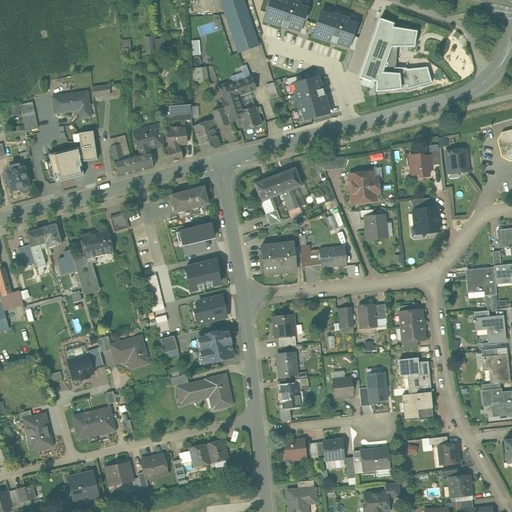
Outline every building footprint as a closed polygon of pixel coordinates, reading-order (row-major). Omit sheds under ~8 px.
[(243,0),(220,0),(236,47),(257,40),(243,0)] [(311,6),(293,0),(267,0),(261,21),(302,34),(311,6)] [(320,10),(311,37),(349,50),(358,23),(320,10)] [(392,24),(380,20),(360,77),(371,81),(372,79),(377,81),(377,90),(400,89),(400,85),(406,84),(406,89),(431,82),(427,67),(408,69),(395,68),(397,47),(414,46),(416,32),(391,27),(392,24)] [(154,54),(153,37),(144,37),(145,54),(154,54)] [(130,49),(121,49),(122,61),(131,61),(130,49)] [(206,67),(192,69),(194,84),(208,82),(206,67)] [(320,74),(292,82),(303,120),(330,113),(320,74)] [(224,100),(232,97),(250,91),(255,89),(251,78),(228,86),(226,83),(219,86),(224,100)] [(109,85),(92,87),(94,97),(111,95),(109,85)] [(233,98),(238,110),(239,112),(255,106),(250,91),(232,97),(232,99),(233,98)] [(87,92),(52,97),(55,113),(79,110),(81,118),(91,117),(87,92)] [(224,100),(222,101),(224,107),(226,114),(238,110),(233,98),(232,99),(232,97),(224,100)] [(32,102),(20,105),(25,131),(38,128),(32,102)] [(19,105),(10,106),(11,115),(20,114),(19,105)] [(191,105),(159,107),(160,121),(192,119),(191,105)] [(239,112),(237,112),(239,118),(241,118),(245,130),(261,124),(255,106),(239,112)] [(224,107),(212,111),(216,123),(228,119),(226,114),(224,107)] [(211,120),(194,126),(202,153),(220,147),(211,120)] [(141,154),(145,169),(154,167),(148,146),(162,142),(161,127),(135,134),(137,142),(136,144),(137,148),(139,149),(141,154)] [(185,129),(167,130),(169,147),(162,149),(166,164),(183,159),(179,145),(186,143),(185,129)] [(81,146),(49,154),(56,183),(84,175),(81,161),(83,161),(83,162),(97,160),(93,131),(79,134),(81,146)] [(511,131),(502,134),(499,141),(503,156),(509,160),(511,158),(511,131)] [(123,159),(120,144),(111,147),(118,176),(136,172),(132,156),(123,159)] [(438,150),(429,151),(430,156),(431,163),(433,164),(433,165),(440,165),(438,150)] [(465,150),(448,152),(446,152),(449,173),(468,171),(465,150)] [(145,169),(141,154),(132,156),(136,172),(145,169)] [(422,154),(417,155),(409,156),(411,175),(419,174),(419,177),(429,176),(428,171),(433,165),(433,164),(431,163),(430,156),(422,157),(422,154)] [(347,157),(329,157),(326,158),(329,166),(330,168),(343,168),(347,157)] [(19,164),(9,166),(10,170),(6,172),(7,176),(5,177),(8,187),(10,187),(11,191),(21,189),(22,190),(23,191),(24,191),(25,191),(27,191),(28,190),(28,188),(28,187),(29,187),(24,167),(20,168),(19,164)] [(294,168),(284,172),(295,200),(302,197),(298,187),(301,185),(294,168)] [(363,170),(358,171),(357,174),(350,175),(352,203),(360,202),(362,204),(367,203),(368,201),(374,200),(375,199),(375,193),(379,190),(378,181),(373,179),(373,173),(372,173),(365,173),(363,170)] [(284,172),(274,176),(275,176),(281,193),(291,217),(301,213),(299,207),(305,205),(302,197),(295,200),(284,172)] [(281,193),(275,176),(265,180),(276,208),(280,206),(276,195),(281,193)] [(265,180),(255,184),(262,201),(267,199),(271,210),(276,208),(265,180)] [(336,199),(328,180),(320,184),(322,189),(325,188),(330,201),(336,199)] [(204,187),(170,195),(175,212),(208,204),(204,187)] [(430,198),(412,200),(413,210),(431,208),(430,198)] [(330,201),(325,204),(327,210),(338,206),(336,199),(330,201)] [(431,208),(413,210),(415,226),(413,227),(411,229),(412,236),(414,238),(423,237),(425,235),(425,233),(439,231),(437,212),(431,208)] [(276,210),(265,214),(270,225),(276,223),(280,221),(276,210)] [(372,210),(361,211),(361,218),(365,217),(373,216),(372,210)] [(331,229),(343,224),(338,211),(326,216),(331,229)] [(124,214),(110,218),(114,232),(128,228),(124,214)] [(373,216),(365,217),(367,237),(386,235),(384,215),(373,216)] [(270,225),(269,225),(272,232),(279,229),(276,223),(270,225)] [(56,224),(42,228),(46,243),(45,243),(47,248),(62,244),(56,224)] [(204,240),(214,238),(211,225),(176,233),(179,243),(182,242),(185,255),(207,250),(204,240)] [(42,228),(26,232),(31,247),(40,244),(45,243),(46,243),(42,228)] [(511,229),(497,231),(498,247),(511,245),(511,229)] [(108,230),(89,235),(89,233),(78,236),(83,256),(84,259),(85,259),(86,264),(90,263),(96,262),(95,256),(113,251),(108,230)] [(293,242),(261,246),(264,274),(296,270),(293,242)] [(40,244),(31,247),(35,259),(43,257),(40,244)] [(309,245),(300,246),(302,266),(312,265),(310,250),(309,245)] [(344,247),(310,250),(312,265),(321,264),(321,267),(346,265),(344,247)] [(70,250),(63,252),(65,257),(58,259),(63,274),(77,270),(73,259),(70,250)] [(499,251),(492,252),(494,266),(501,265),(499,251)] [(84,259),(83,256),(73,259),(77,270),(84,295),(85,295),(85,293),(98,289),(90,263),(86,264),(85,259),(84,259)] [(213,283),(220,281),(218,271),(219,271),(216,260),(186,268),(189,281),(187,282),(189,289),(196,287),(197,290),(214,285),(213,283)] [(360,262),(346,265),(348,277),(363,275),(360,262)] [(511,263),(501,265),(494,266),(494,268),(496,285),(511,283),(511,263)] [(5,267),(0,268),(0,289),(2,297),(12,293),(5,267)] [(494,268),(466,271),(468,291),(484,289),(485,295),(496,294),(496,285),(494,268)] [(2,297),(0,297),(3,307),(4,311),(23,305),(19,291),(18,291),(2,297)] [(79,291),(71,293),(74,303),(82,301),(79,291)] [(198,324),(227,317),(222,296),(198,301),(200,309),(195,310),(198,324)] [(374,304),(358,306),(361,328),(376,327),(375,319),(374,305),(374,304)] [(385,304),(374,305),(375,319),(386,318),(385,304)] [(0,308),(0,332),(10,329),(4,311),(3,307),(0,308)] [(351,307),(337,308),(339,329),(353,327),(351,307)] [(413,311),(400,312),(401,327),(423,325),(421,310),(413,311)] [(488,311),(475,312),(475,319),(489,317),(488,311)] [(293,315),(273,317),(275,337),(278,337),(292,335),(295,335),(293,315)] [(475,319),(476,330),(487,329),(488,343),(505,341),(503,316),(489,317),(475,319)] [(423,325),(401,327),(403,342),(417,340),(424,340),(423,325)] [(228,329),(198,336),(201,350),(200,350),(203,364),(233,357),(230,343),(231,343),(228,329)] [(292,335),(278,337),(279,347),(293,346),(292,335)] [(108,336),(97,339),(97,342),(100,353),(112,349),(111,345),(108,336)] [(141,336),(111,345),(112,349),(116,363),(130,359),(133,361),(135,366),(148,363),(141,336)] [(174,336),(160,339),(164,353),(178,349),(174,336)] [(372,340),(364,341),(364,350),(372,350),(372,340)] [(293,346),(279,347),(280,355),(294,353),(293,346)] [(98,348),(86,351),(88,355),(92,369),(103,365),(98,348)] [(280,355),(277,355),(279,375),(296,373),(294,353),(280,355)] [(88,355),(67,361),(73,378),(80,376),(81,379),(89,377),(88,374),(93,372),(92,369),(88,355)] [(507,355),(482,357),(483,368),(491,367),(493,383),(500,383),(510,382),(507,355)] [(427,364),(418,365),(417,358),(398,360),(400,376),(411,375),(413,394),(431,392),(428,372),(427,364)] [(385,372),(366,374),(368,387),(370,402),(388,400),(385,372)] [(186,374),(169,378),(171,386),(187,382),(186,374)] [(226,374),(205,379),(206,380),(177,387),(181,403),(210,397),(213,410),(233,405),(226,374)] [(351,378),(333,380),(335,397),(352,395),(353,395),(351,381),(351,378)] [(358,381),(351,381),(353,395),(352,395),(353,399),(360,399),(359,388),(358,381)] [(493,383),(481,385),(482,391),(500,389),(500,383),(493,383)] [(299,385),(281,387),(283,407),(301,405),(299,385)] [(368,387),(359,388),(360,399),(361,406),(370,405),(370,402),(368,387)] [(501,394),(501,389),(500,389),(482,391),(483,406),(495,405),(496,416),(511,414),(511,404),(511,393),(501,394)] [(113,391),(106,393),(108,404),(116,402),(113,391)] [(413,394),(402,395),(403,411),(417,409),(419,420),(433,419),(431,392),(413,394)] [(91,414),(96,434),(106,432),(106,433),(115,431),(110,408),(98,410),(99,412),(91,414)] [(30,411),(19,414),(20,421),(24,420),(24,419),(32,417),(30,411)] [(32,417),(24,419),(24,420),(27,432),(31,431),(32,437),(31,437),(31,439),(32,439),(35,450),(51,446),(47,429),(48,429),(45,414),(32,417)] [(96,434),(91,414),(84,416),(84,414),(73,416),(78,439),(87,437),(87,436),(96,434)] [(130,420),(122,422),(125,433),(133,431),(130,420)] [(447,436),(429,438),(429,445),(448,443),(447,436)] [(292,441),(290,439),(285,440),(283,442),(284,459),(292,458),(292,460),(300,459),(299,457),(305,457),(304,440),(292,441)] [(223,440),(207,444),(211,463),(227,459),(223,440)] [(341,440),(324,442),(325,455),(326,460),(343,458),(341,440)] [(324,442),(316,443),(318,455),(325,455),(324,442)] [(316,443),(310,444),(311,458),(318,458),(318,455),(316,443)] [(415,454),(417,445),(408,443),(406,452),(415,454)] [(207,444),(190,448),(194,467),(211,463),(207,444)] [(457,444),(439,446),(439,447),(442,447),(443,454),(440,454),(441,464),(459,462),(457,444)] [(361,452),(362,462),(363,470),(377,468),(377,470),(390,468),(388,449),(361,452)] [(361,450),(353,451),(353,457),(354,463),(362,462),(361,452),(361,450)] [(163,454),(141,460),(144,472),(145,479),(146,479),(167,474),(163,454)] [(353,457),(345,458),(347,475),(355,474),(354,463),(353,457)] [(129,462),(105,468),(109,484),(118,482),(118,485),(125,483),(124,481),(133,479),(129,462)] [(457,469),(442,470),(443,480),(449,479),(449,478),(457,477),(457,469)] [(144,472),(138,474),(141,488),(148,487),(146,479),(145,479),(144,472)] [(79,477),(78,474),(68,477),(71,491),(74,490),(76,499),(88,496),(89,500),(99,498),(95,480),(91,481),(89,474),(79,477)] [(355,474),(347,475),(349,487),(357,486),(355,474)] [(457,477),(449,478),(449,479),(451,496),(471,494),(469,476),(457,477)] [(247,479),(238,480),(240,500),(249,499),(247,479)] [(314,480),(297,482),(298,490),(305,489),(305,490),(315,489),(314,480)] [(398,483),(386,485),(387,492),(388,498),(400,496),(398,483)] [(32,485),(17,488),(20,502),(35,498),(32,485)] [(298,490),(287,491),(289,511),(307,511),(306,503),(316,502),(315,489),(305,490),(305,489),(298,490)] [(15,490),(9,491),(12,502),(17,501),(15,490)] [(5,491),(0,492),(0,511),(10,511),(5,491)] [(387,492),(377,493),(377,494),(365,495),(365,494),(364,494),(365,506),(366,511),(384,511),(389,511),(389,504),(387,503),(387,500),(388,499),(388,498),(387,492)]
